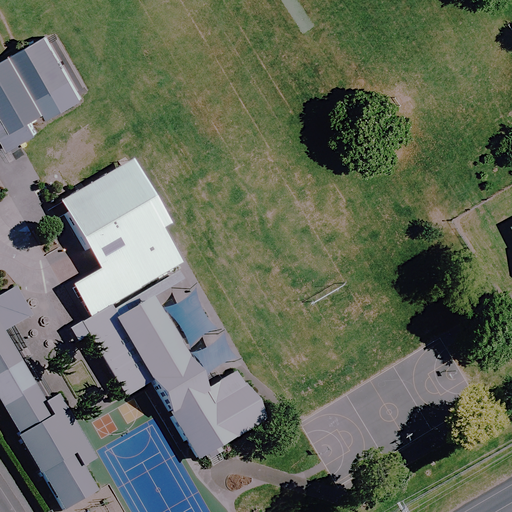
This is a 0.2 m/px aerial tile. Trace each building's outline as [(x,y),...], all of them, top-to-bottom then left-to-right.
[(0,141),(7,154),(38,136),(32,125),(46,117),(48,122),(85,101),(49,38),(0,65),(0,141)] [(119,146),(44,188),(86,261),(104,251),(122,282),(178,251),(119,146)] [(511,206),(498,214),(511,236),(511,206)] [(0,231),(0,276),(19,265),(0,231)] [(87,304),(64,262),(31,280),(55,322),(87,304)] [(139,289),(96,313),(175,453),(271,399),(248,359),(195,389),(139,289)] [(0,335),(0,421),(46,504),(83,483),(0,335)]
